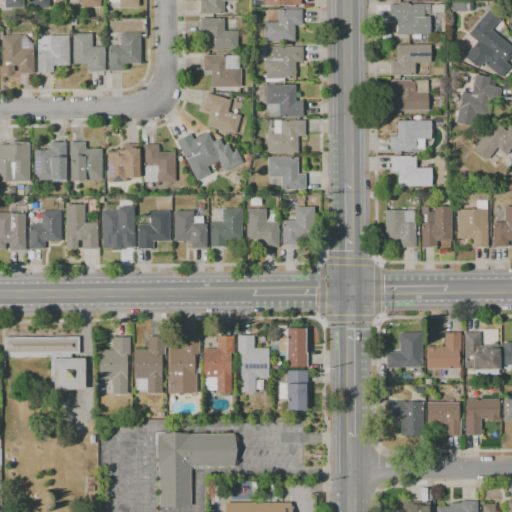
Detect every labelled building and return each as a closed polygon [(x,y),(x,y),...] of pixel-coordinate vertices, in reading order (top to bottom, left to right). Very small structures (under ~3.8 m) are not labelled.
[(4,8),(4,0),(23,0),(23,7),(4,8)] [(30,8),(29,0),(48,0),(49,8),(30,8)] [(200,13),(200,0),(237,0),(237,1),(223,1),(223,13),(200,13)] [(397,35),(397,32),(396,32),(396,26),(396,19),(389,19),(389,5),(430,4),(430,14),(424,14),(424,16),(429,16),(430,34),(397,35)] [(443,13),(431,13),(431,6),(436,5),(443,4),(443,13)] [(294,41),(264,42),(264,22),(277,22),(277,10),(301,10),(302,25),(294,25),(294,41)] [(510,66),(500,77),(483,63),(479,68),(476,65),(475,67),(464,57),(477,42),(468,35),(488,11),(499,20),(491,30),(511,47),(511,53),(505,62),(510,66)] [(208,50),(207,33),(200,33),(200,18),(224,18),(224,31),(237,30),(237,49),(208,50)] [(12,74),(4,74),(4,72),(2,72),(2,39),(0,39),(0,32),(2,32),(2,36),(20,36),(25,36),(32,44),(33,44),(33,49),(33,73),(18,73),(18,66),(14,66),(14,72),(12,72),(12,74)] [(89,71),(89,64),(73,64),(72,34),(92,34),(92,47),(104,46),(105,71),(89,71)] [(124,71),(108,71),(108,47),(121,47),(121,34),(140,34),(140,63),(124,64),(124,71)] [(37,73),(37,36),(50,36),(50,35),(68,35),(69,65),(53,65),(53,72),(37,73)] [(390,75),(390,60),(396,60),(396,45),(430,44),(430,63),(428,63),(428,75),(390,75)] [(284,82),(265,82),(265,47),(303,47),(303,62),(296,62),(296,78),(284,78),(284,82)] [(240,87),(211,87),(211,71),(203,71),(203,55),(238,55),(238,69),(240,69),(240,87)] [(473,127),(455,122),(457,116),(454,116),(455,111),(458,112),(463,92),(470,94),(475,74),(490,77),(490,79),(496,81),(494,86),(500,88),(497,102),(492,101),(488,116),(476,114),(473,127)] [(428,110),(391,110),(390,81),(427,80),(428,110)] [(303,117),(269,117),(269,111),(266,111),(266,104),(265,104),(265,85),(295,85),(295,101),(302,101),(303,117)] [(235,134),(206,126),(211,110),(203,109),(207,93),(231,100),(228,112),(240,115),(235,134)] [(415,152),(390,151),(390,136),(396,136),(397,121),(415,121),(415,116),(420,116),(420,121),(431,121),(431,139),(424,139),(424,150),(415,150),(415,152)] [(305,121),(305,136),(298,136),(298,152),(267,152),(267,133),(274,133),(274,121),(305,121)] [(488,159),(474,148),(494,122),(506,132),(510,127),(511,128),(511,148),(507,155),(497,147),(488,159)] [(214,143),(222,159),(194,173),(188,161),(187,162),(182,152),(176,141),(190,134),(193,140),(208,132),(214,143)] [(236,137),(235,142),(227,140),(224,139),(226,132),(237,136),(236,137)] [(65,181),(51,181),(51,180),(34,180),(34,149),(50,149),(50,143),(66,142),(66,179),(65,179),(65,181)] [(102,173),(102,180),(85,180),(85,181),(73,181),(70,181),(70,157),(70,143),(85,142),(85,150),(101,149),(102,173)] [(10,182),(10,178),(0,178),(0,145),(12,145),(13,152),(29,152),(29,181),(10,182)] [(139,163),(139,168),(126,168),(127,182),(108,182),(108,172),(107,152),(123,152),(123,145),(139,145),(139,163)] [(174,154),(174,182),(143,182),(143,162),(142,145),(158,145),(158,152),(174,152),(174,154)] [(398,186),(397,171),(391,171),(391,156),(415,156),(415,168),(431,168),(431,186),(398,186)] [(304,190),(281,190),(281,177),(267,177),(267,158),(297,157),(298,174),(304,174),(304,190)] [(232,183),(227,179),(230,174),(236,178),(232,183)] [(230,206),(230,204),(225,204),(225,199),(230,199),(230,198),(236,198),(236,206),(230,206)] [(300,245),(282,245),(282,221),(294,221),(294,207),(314,207),(314,237),(300,237),(300,245)] [(436,247),(421,247),(421,207),(451,207),(451,241),(436,241),(436,247)] [(492,247),(492,222),(504,222),(504,207),(511,207),(511,240),(507,241),(507,247),(492,247)] [(225,247),(210,247),(210,223),(222,223),(222,210),(241,209),(241,240),(225,240),(225,247)] [(264,246),(263,237),(247,237),(246,209),(265,209),(265,222),(278,222),(278,246),(264,246)] [(487,247),(472,247),(472,239),(457,239),(457,210),(487,209),(487,247)] [(82,246),(82,239),(66,240),(65,210),(84,210),(85,223),(97,223),(98,246),(82,246)] [(416,247),(400,247),(400,239),(396,239),(396,241),(385,241),(385,210),(403,210),(403,211),(415,211),(415,223),(416,223),(416,247)] [(118,248),(118,240),(102,241),(101,211),(121,211),(121,219),(130,218),(130,224),(133,224),(134,248),(118,248)] [(138,248),(138,225),(150,225),(150,212),(168,211),(169,241),(153,242),(153,248),(138,248)] [(190,249),(190,241),(174,241),(174,212),(193,211),(193,217),(203,216),(203,224),(205,224),(206,248),(190,249)] [(44,248),(29,249),(29,224),(41,224),(41,212),(60,212),(60,241),(44,241),(44,248)] [(9,250),(9,243),(5,243),(5,249),(0,249),(0,213),(24,213),(25,250),(9,250)] [(286,329),(306,328),(306,367),(286,367),(286,329)] [(473,370),(473,368),(465,368),(465,349),(464,349),(464,332),(479,332),(479,346),(488,346),(488,345),(490,345),(497,345),(497,346),(499,346),(499,370),(473,370)] [(386,368),(386,352),(400,352),(399,342),(398,342),(398,336),(400,336),(400,333),(421,333),(421,367),(403,367),(403,368),(386,368)] [(460,369),(426,369),(426,347),(444,347),(444,333),(460,333),(460,369)] [(255,393),(240,393),(240,354),(237,354),(237,335),(253,335),(253,348),(269,348),(269,377),(255,377),(255,393)] [(161,394),(147,394),(147,390),(136,390),(136,379),(133,379),(133,350),(147,350),(147,336),(164,336),(164,355),(161,355),(161,394)] [(168,394),(168,349),(182,349),(182,336),(198,336),(199,354),(196,354),(196,393),(168,394)] [(229,397),(219,397),(216,395),(216,390),(205,391),(205,377),(203,377),(202,349),(217,349),(217,336),(234,336),(233,353),(231,353),(231,393),(229,393),(229,397)] [(50,357),(7,358),(7,355),(3,355),(3,337),(80,337),(80,355),(71,355),(71,357),(50,357)] [(127,394),(112,394),(112,379),(99,379),(99,350),(113,350),(113,337),(130,337),(130,355),(127,355),(127,394)] [(511,365),(503,365),(503,348),(503,343),(511,343),(511,365)] [(71,357),(71,359),(84,359),(85,389),(53,390),(53,389),(51,389),(50,357),(71,357)] [(307,410),(286,411),(286,407),(286,399),(278,399),(278,383),(286,383),(286,371),(307,371),(307,410)] [(465,435),(465,417),(466,417),(466,399),(499,399),(499,421),(487,421),(487,419),(480,419),(481,435),(465,435)] [(511,422),(503,422),(503,400),(511,399),(511,422)] [(422,436),(400,436),(400,417),(387,417),(387,401),(404,401),(404,403),(422,403),(422,436)] [(461,435),(445,435),(445,423),(440,423),(440,425),(430,425),(430,423),(427,423),(427,402),(460,402),(461,435)] [(191,505),(158,506),(157,435),(233,434),(234,466),(190,467),(191,505)] [(436,511),(436,506),(449,506),(449,503),(461,503),(461,501),(476,501),(476,511),(436,511)] [(482,511),(482,504),(495,504),(495,511),(507,511),(507,501),(511,501),(511,511),(482,511)] [(290,511),(225,511),(225,503),(290,502),(290,511)] [(388,511),(388,510),(402,510),(402,502),(428,502),(428,511),(388,511)]
